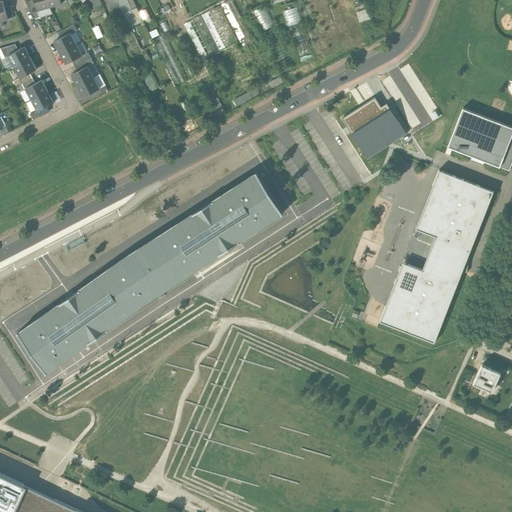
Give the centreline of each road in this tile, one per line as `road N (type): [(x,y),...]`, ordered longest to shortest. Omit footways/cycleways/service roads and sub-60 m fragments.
road 1 (unclassified): [(424,0),(400,47),(382,59),(0,256)]
road 2 (residential): [(16,0),(74,109),(0,145)]
road 3 (residential): [(511,356),(474,339),(511,247)]
